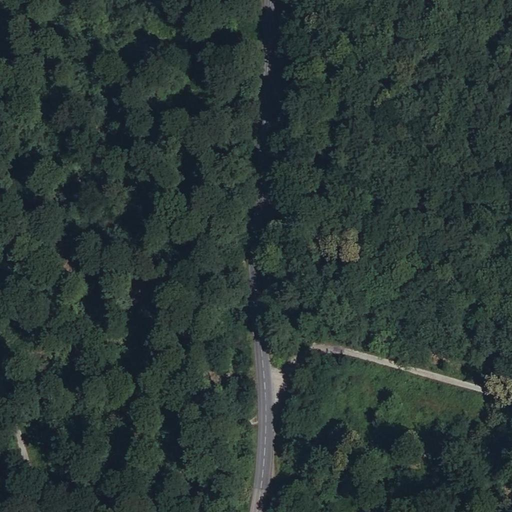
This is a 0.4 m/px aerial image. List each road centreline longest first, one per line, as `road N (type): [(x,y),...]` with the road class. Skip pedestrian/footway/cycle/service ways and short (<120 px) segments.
road 1 (tertiary): [(255,511),(266,399),(254,280),(271,0)]
road 2 (track): [(319,348),(511,391)]
